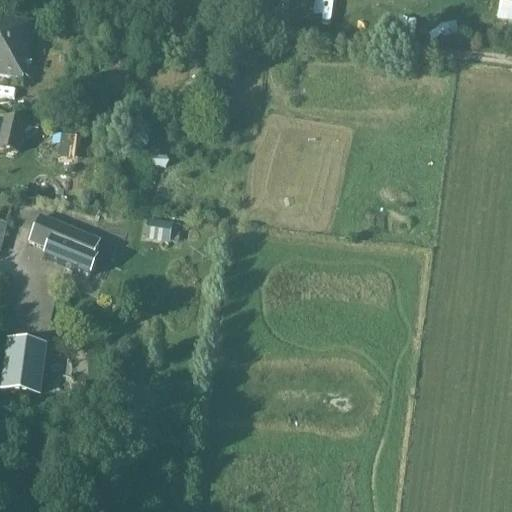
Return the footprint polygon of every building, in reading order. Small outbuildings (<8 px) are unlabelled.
[(190,12),(175,11),(174,25),(188,26),(190,12)] [(38,34),(39,27),(0,21),(0,78),(22,81),(24,63),(28,64),(33,34),(38,34)] [(0,147),(18,150),(23,120),(4,116),(0,135),(0,147)] [(28,245),(46,252),(42,260),(89,279),(96,261),(92,260),(99,244),(39,219),(28,245)] [(9,346),(3,394),(35,398),(41,350),(9,346)]
